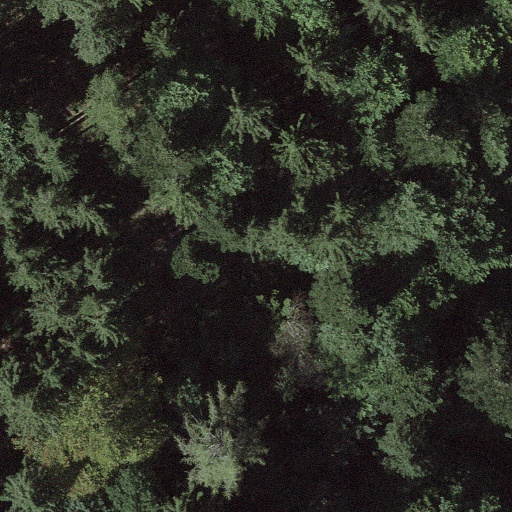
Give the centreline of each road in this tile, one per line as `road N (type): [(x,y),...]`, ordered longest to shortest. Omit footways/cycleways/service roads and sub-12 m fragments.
road 1 (track): [(356,511),(511,175)]
road 2 (track): [(0,447),(215,482),(252,511)]
